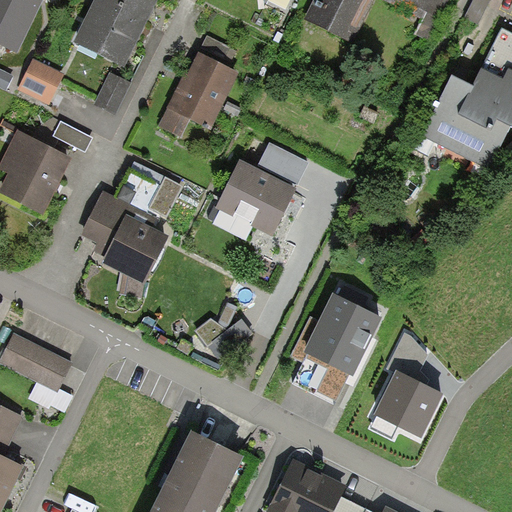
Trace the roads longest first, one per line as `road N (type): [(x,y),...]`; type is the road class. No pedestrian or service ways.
road 1 (residential): [(117,336),(420,485)]
road 2 (residential): [(34,294),(188,0)]
road 3 (residential): [(117,336),(28,511)]
road 4 (residential): [(420,485),(462,403),(511,352)]
